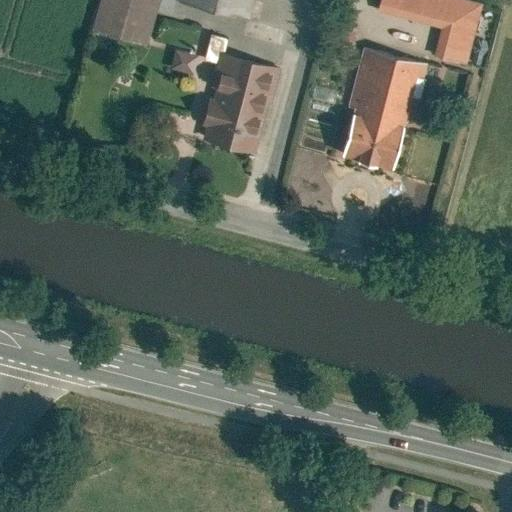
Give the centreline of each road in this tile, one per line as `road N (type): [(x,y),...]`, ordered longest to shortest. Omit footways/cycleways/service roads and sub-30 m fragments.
road 1 (unclassified): [(0,163),(511,298)]
road 2 (primary): [(45,346),(511,462)]
